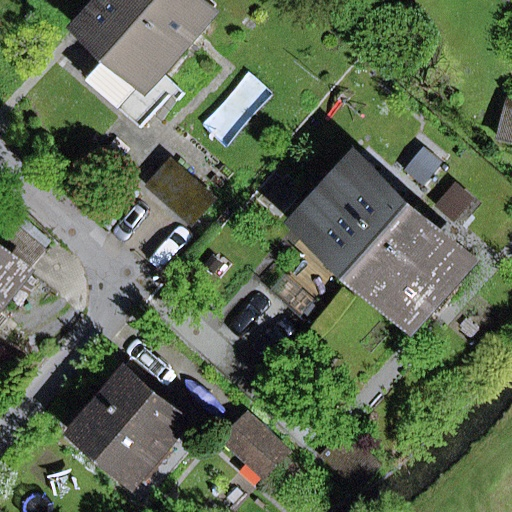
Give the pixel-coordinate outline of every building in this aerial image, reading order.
[(123,50),(95,80),(145,124),(178,88),(161,73),(214,13),(198,0),(120,0),(97,27),(123,50)] [(511,103),(510,103),(502,141),(511,143),(511,103)] [(152,187),(195,225),(217,199),(175,162),(152,187)] [(325,214),(317,222),(369,270),(419,215),(420,215),(367,167),(354,182),(344,173),(315,205),(325,214)] [(0,306),(46,250),(0,212),(0,306)] [(458,276),(471,261),(420,215),(419,215),(369,270),(420,317),(428,308),(438,317),(467,285),(458,276)] [(0,397),(25,368),(0,346),(0,397)] [(88,434),(143,480),(191,424),(136,377),(88,434)] [(268,477),(290,452),(251,417),(229,441),(268,477)] [(347,433),(327,457),(363,488),(383,464),(347,433)]
